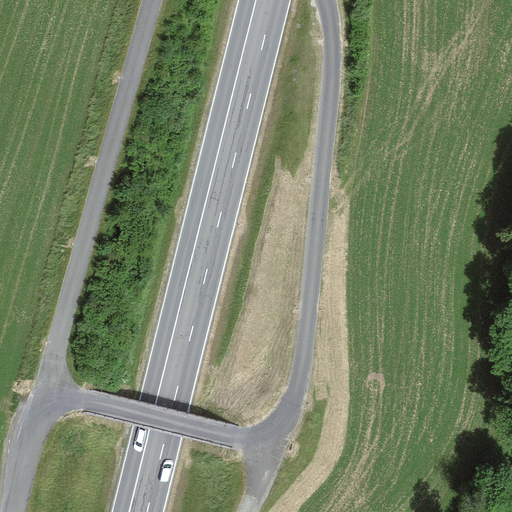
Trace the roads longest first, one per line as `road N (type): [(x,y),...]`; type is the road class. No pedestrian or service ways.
road 1 (unclassified): [(55,401),(86,400),(235,437),(262,432),(289,409),(305,348),(330,93),(326,0)]
road 2 (primary): [(266,0),(138,511)]
road 3 (unclassified): [(154,0),(56,349),(55,401)]
road 4 (unclassified): [(15,511),(30,437),(55,401)]
